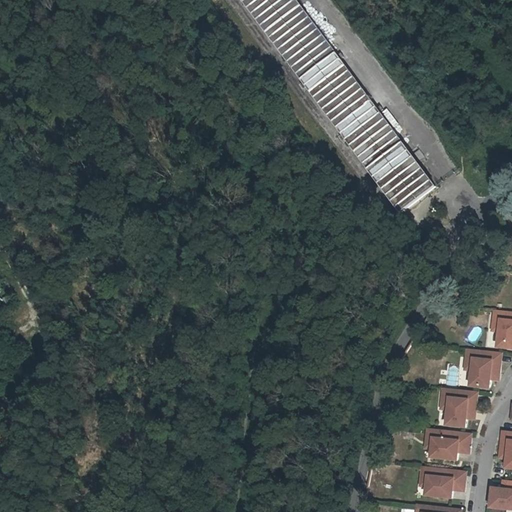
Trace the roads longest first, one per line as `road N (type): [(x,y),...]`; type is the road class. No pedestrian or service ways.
road 1 (unclassified): [(483,221),(390,409),(365,511)]
road 2 (track): [(0,414),(27,398),(44,328),(31,288),(0,243)]
road 3 (residential): [(511,387),(491,429),(479,511)]
